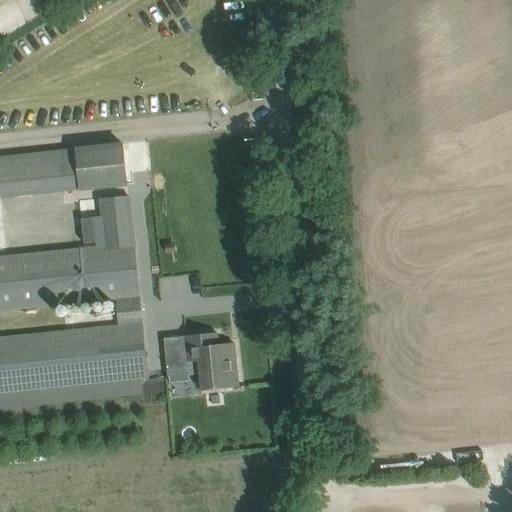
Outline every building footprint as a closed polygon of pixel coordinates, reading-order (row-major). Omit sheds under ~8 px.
[(127,184),(123,144),(46,152),(50,193),(127,184)] [(0,157),(0,189),(1,198),(20,196),(16,156),(0,157)] [(0,309),(116,297),(119,327),(0,339),(0,409),(143,394),(142,381),(141,377),(147,376),(147,367),(129,196),(109,198),(101,199),(106,246),(0,257),(0,309)] [(84,243),(95,242),(93,218),(81,219),(84,243)] [(218,345),(217,333),(185,336),(188,362),(199,361),(202,391),(239,387),(234,343),(218,345)]
